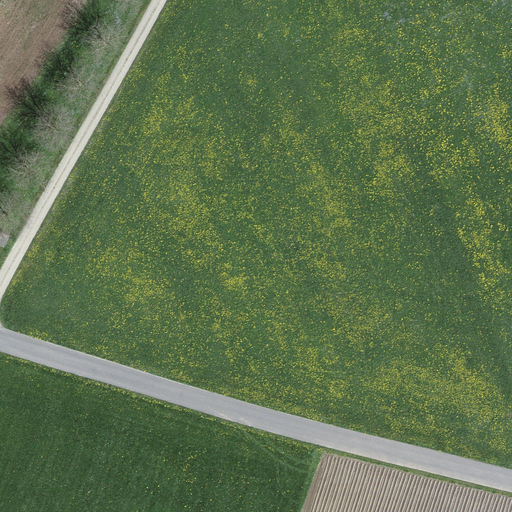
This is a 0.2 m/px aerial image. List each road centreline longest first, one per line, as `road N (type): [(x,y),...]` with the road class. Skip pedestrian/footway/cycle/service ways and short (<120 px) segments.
road 1 (unclassified): [(0,341),(277,424),(511,480)]
road 2 (track): [(158,0),(0,286)]
